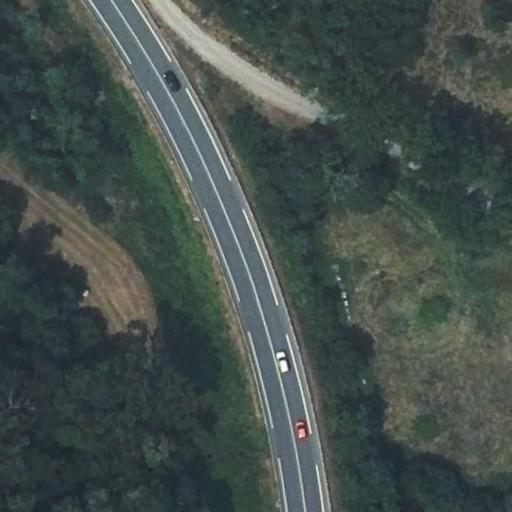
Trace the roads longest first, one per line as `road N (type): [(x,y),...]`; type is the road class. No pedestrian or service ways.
road 1 (primary): [(113,0),(201,152),(262,302),(304,511)]
road 2 (track): [(320,113),(376,0)]
